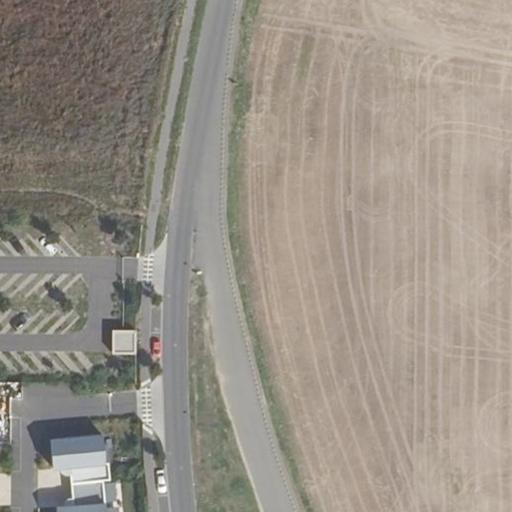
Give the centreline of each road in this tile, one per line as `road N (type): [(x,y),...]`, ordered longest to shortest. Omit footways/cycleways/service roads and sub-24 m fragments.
road 1 (unclassified): [(218,47),(219,210),(234,321),(286,511)]
road 2 (unclassified): [(218,47),(181,192),(171,319),(179,511)]
